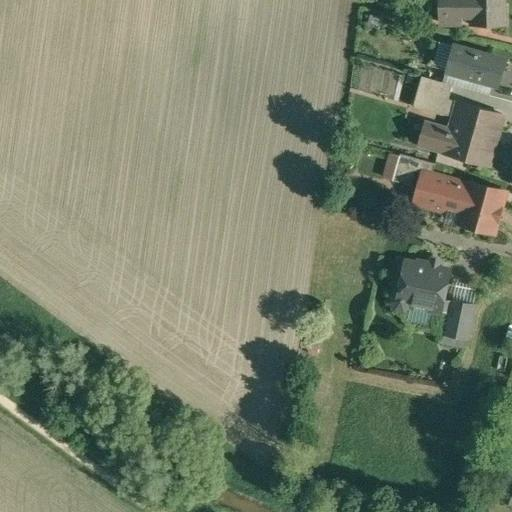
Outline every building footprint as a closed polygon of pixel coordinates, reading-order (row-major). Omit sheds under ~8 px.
[(503,0),(442,0),(443,23),(460,23),(460,18),(471,17),(471,25),(505,25),(505,6),(503,6),(503,0)] [(505,60),(455,46),(448,70),(498,85),(505,60)] [(453,84),(423,76),(414,106),(445,115),(453,84)] [(503,114),(460,102),(453,128),(449,126),(448,130),(440,128),(434,150),(488,165),(503,114)] [(436,163),(401,153),(394,180),(412,185),(416,171),(423,173),(424,172),(432,174),(436,163)] [(507,191),(471,181),(470,185),(432,174),(424,172),(423,173),(416,201),(443,209),(450,205),(463,208),(459,222),(495,232),(507,191)] [(427,263),(420,261),(417,263),(404,260),(401,272),(403,276),(400,290),(395,294),(393,301),(397,306),(404,308),(409,304),(445,311),(447,300),(443,299),(449,273),(445,269),(429,265),(427,263)] [(453,300),(446,332),(468,337),(474,305),(453,300)]
